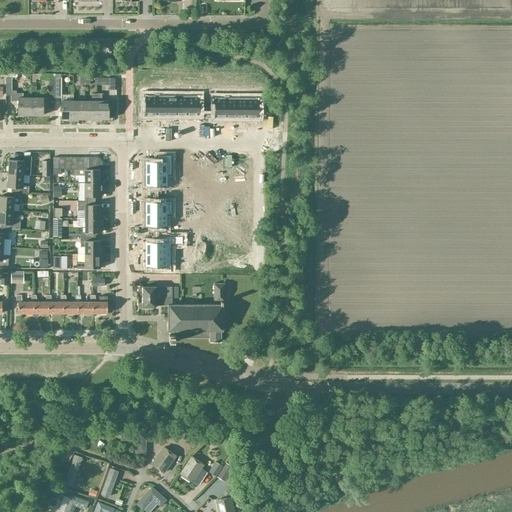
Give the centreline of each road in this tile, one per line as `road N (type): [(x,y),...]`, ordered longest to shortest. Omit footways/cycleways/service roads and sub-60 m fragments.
road 1 (tertiary): [(511,389),(266,386),(121,348)]
road 2 (residential): [(0,24),(254,24),(263,0)]
road 3 (residential): [(121,348),(121,142)]
road 4 (residential): [(121,142),(258,143)]
road 5 (residential): [(258,269),(258,143)]
road 6 (tertiary): [(0,348),(121,348)]
road 7 (residential): [(121,142),(0,142)]
